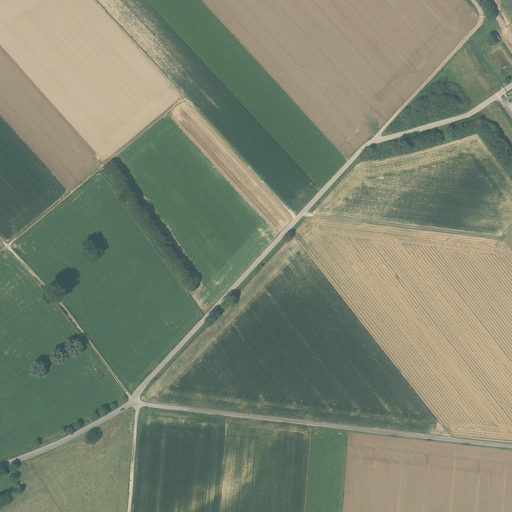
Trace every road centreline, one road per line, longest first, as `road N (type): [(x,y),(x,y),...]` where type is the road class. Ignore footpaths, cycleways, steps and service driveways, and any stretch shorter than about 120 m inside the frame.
road 1 (unclassified): [(0,466),(138,405),(511,447)]
road 2 (track): [(297,219),(184,101),(0,253)]
road 3 (track): [(138,405),(0,238)]
road 4 (track): [(305,214),(496,237),(511,226)]
road 5 (track): [(375,141),(478,25),(482,14),(472,0)]
road 6 (track): [(184,101),(93,0)]
